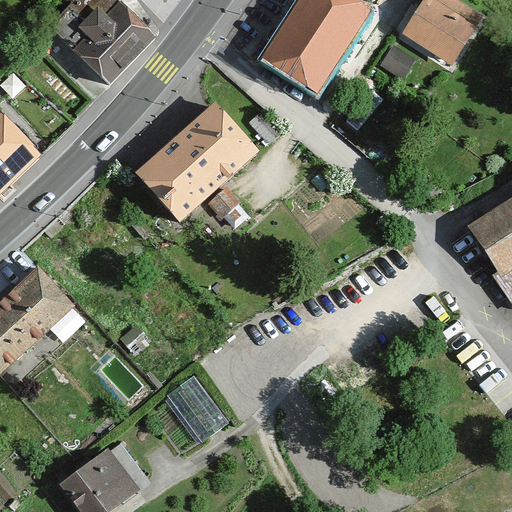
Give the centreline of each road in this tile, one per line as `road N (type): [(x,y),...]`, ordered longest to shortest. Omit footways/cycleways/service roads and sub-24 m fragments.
road 1 (residential): [(193,28),(437,249),(511,333)]
road 2 (primary): [(193,28),(136,101),(0,232)]
